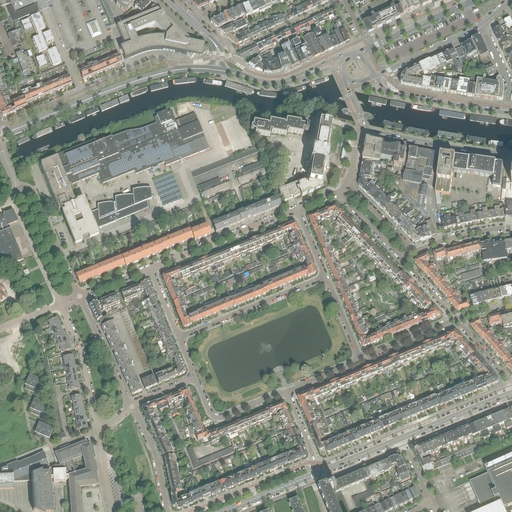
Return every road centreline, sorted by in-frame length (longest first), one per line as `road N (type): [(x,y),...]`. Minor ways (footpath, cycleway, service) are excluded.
road 1 (secondary): [(0,138),(166,73),(220,72),(263,83)]
road 2 (residential): [(79,296),(32,192),(18,188),(14,203),(60,304)]
road 3 (residential): [(172,61),(145,64),(0,125)]
road 4 (secondary): [(173,68),(0,132)]
road 5 (residential): [(149,268),(296,208)]
road 6 (residential): [(325,276),(179,337)]
road 7 (secondary): [(372,131),(511,153)]
road 8 (secondary): [(505,112),(388,92),(375,75)]
road 9 (residential): [(315,459),(188,511)]
road 10 (residential): [(341,0),(234,50),(217,44)]
road 11 (residential): [(60,304),(83,356),(98,430)]
road 12 (tertiary): [(465,4),(352,55)]
road 13 (residential): [(195,377),(218,418),(288,392)]
road 14 (secondary): [(400,438),(511,393)]
